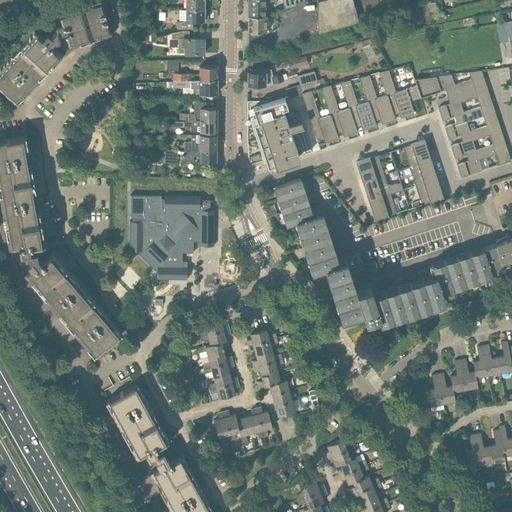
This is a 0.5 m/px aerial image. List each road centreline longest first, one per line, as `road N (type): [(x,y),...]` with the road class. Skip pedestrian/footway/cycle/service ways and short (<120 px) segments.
road 1 (residential): [(237,185),(430,125),(451,188),(482,180),(500,240)]
road 2 (residential): [(148,342),(112,309),(77,254),(53,187),(49,133)]
road 3 (residential): [(237,185),(231,0)]
road 4 (residential): [(174,419),(250,395),(224,298)]
road 5 (residential): [(367,391),(413,355),(511,322)]
road 6 (residential): [(49,133),(24,112),(78,53),(119,44)]
road 7 (residential): [(359,380),(275,270)]
road 8 (trunk): [(64,511),(0,400)]
